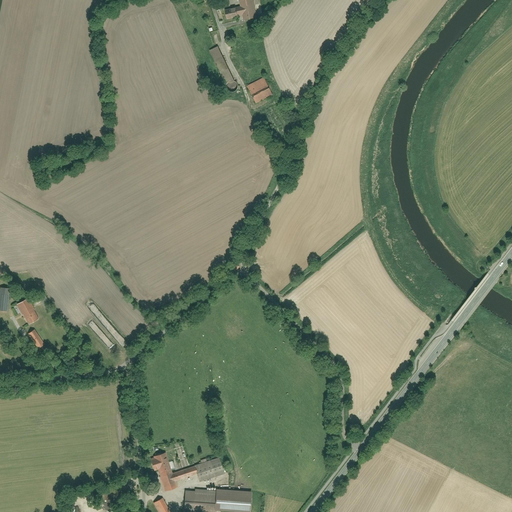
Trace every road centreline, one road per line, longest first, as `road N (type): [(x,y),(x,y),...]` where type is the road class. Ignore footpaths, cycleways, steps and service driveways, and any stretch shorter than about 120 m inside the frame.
road 1 (track): [(384,0),(319,83),(239,269)]
road 2 (tertiary): [(360,451),(511,255)]
road 3 (unclassified): [(239,269),(337,368),(343,429),(360,451)]
road 4 (unclassified): [(239,269),(128,366)]
road 5 (unclassified): [(128,366),(142,511)]
road 6 (unclassified): [(128,366),(0,388)]
